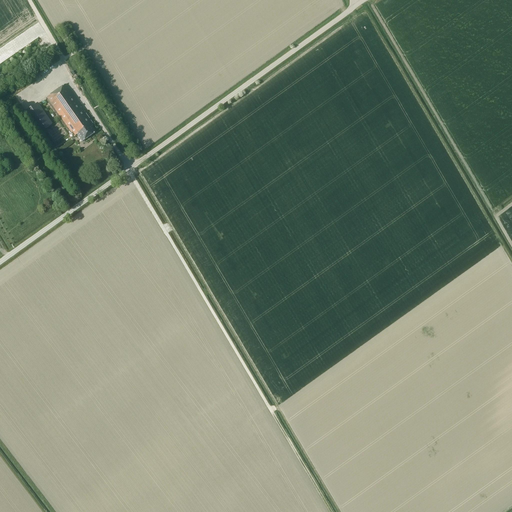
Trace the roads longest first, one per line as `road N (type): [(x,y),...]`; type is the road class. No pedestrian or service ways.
road 1 (unclassified): [(0,262),(357,5)]
road 2 (track): [(133,166),(62,70),(28,0)]
